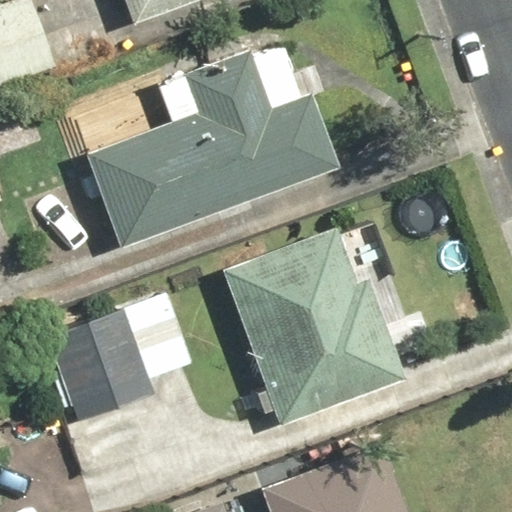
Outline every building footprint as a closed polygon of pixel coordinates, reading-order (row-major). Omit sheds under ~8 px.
[(0,0),(0,84),(49,65),(23,0),(0,0)] [(124,0),(136,28),(204,0),(124,0)] [(112,250),(337,165),(309,91),(296,96),(273,34),(149,81),(162,115),(119,132),(110,110),(65,127),(112,250)] [(351,270),(331,223),(217,272),(284,427),(407,374),(388,331),(409,322),(381,257),(351,270)] [(181,360),(187,358),(159,289),(37,339),(65,408),(181,360)] [(112,511),(225,466),(181,360),(65,408),(56,412),(96,511),(112,511)] [(408,511),(381,440),(250,491),(257,511),(408,511)] [(231,511),(225,492),(169,511),(231,511)]
